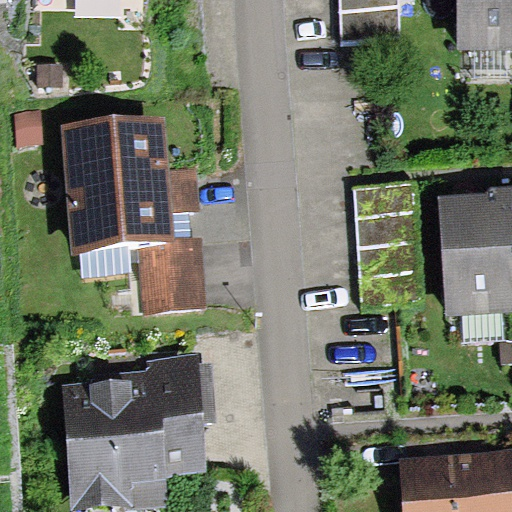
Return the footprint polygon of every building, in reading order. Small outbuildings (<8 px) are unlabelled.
[(342,0),(343,40),(402,38),(401,0),(342,0)] [(511,47),(511,0),(460,0),(460,48),(511,47)] [(158,122),(63,130),(73,246),(141,241),(147,312),(208,307),(202,237),(173,240),(170,211),(195,209),(191,171),(163,173),(158,122)] [(415,186),(358,189),(363,310),(421,307),(415,186)] [(511,193),(478,196),(444,198),(452,313),(511,309),(511,193)] [(71,511),(109,511),(168,509),(166,467),(210,465),(205,352),(144,355),(145,370),(118,371),(119,384),(65,387),(71,511)] [(511,511),(511,449),(400,457),(404,511),(511,511)]
